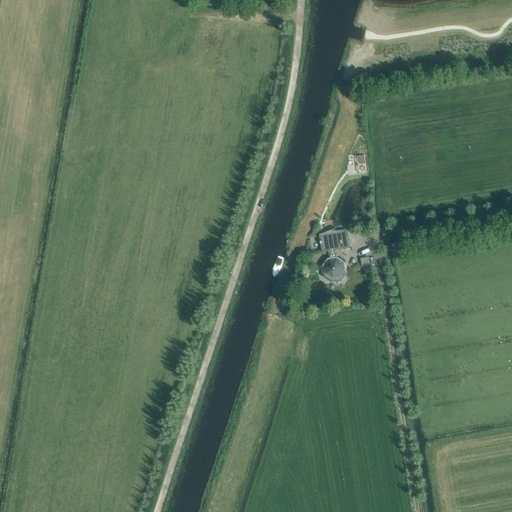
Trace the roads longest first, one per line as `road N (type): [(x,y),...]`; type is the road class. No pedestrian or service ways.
road 1 (track): [(157,511),(290,106),(302,0)]
road 2 (track): [(511,209),(391,229),(374,240),(417,511)]
